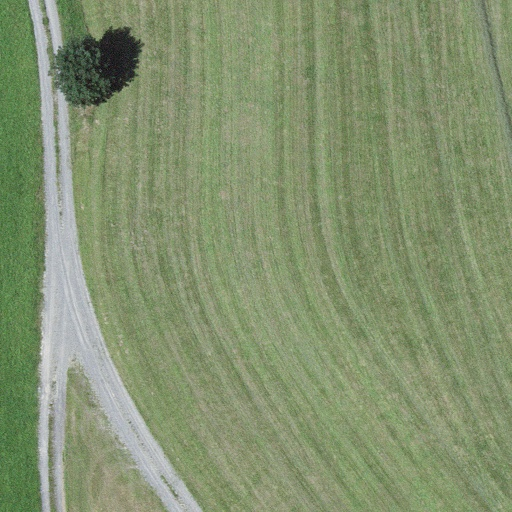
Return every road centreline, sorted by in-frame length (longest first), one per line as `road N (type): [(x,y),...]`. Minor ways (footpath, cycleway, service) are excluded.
road 1 (track): [(42,0),(54,75),(57,264),(91,371),(187,511)]
road 2 (track): [(57,264),(58,511)]
